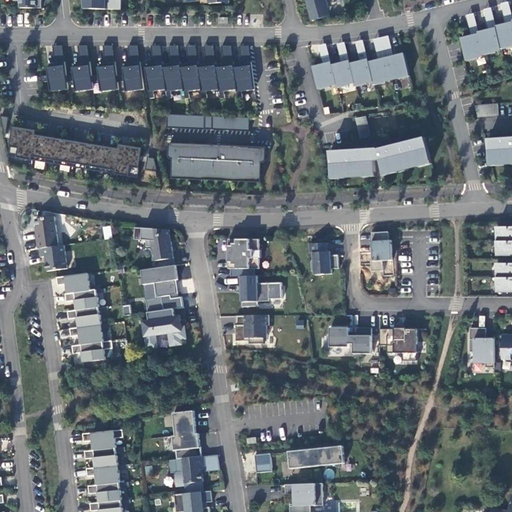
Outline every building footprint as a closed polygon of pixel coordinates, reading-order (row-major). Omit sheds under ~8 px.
[(14,0),(15,2),(21,2),(21,9),(43,10),(42,0),(14,0)] [(85,0),(85,10),(111,11),(111,0),(85,0)] [(308,0),(314,22),(332,18),(327,0),(308,0)] [(511,10),(510,4),(503,5),(508,25),(511,24),(511,10)] [(493,9),(485,11),(490,31),(498,29),(497,28),(493,9)] [(476,15),(468,17),(473,37),(480,35),(480,34),(476,15)] [(511,24),(508,25),(497,28),(498,29),(503,49),(503,51),(511,48),(511,24)] [(503,49),(498,29),(490,31),(480,34),(480,35),(485,55),(486,56),(496,54),(495,51),(503,49)] [(485,55),(480,35),(473,37),(462,40),(468,62),(479,60),(478,57),(485,55)] [(390,37),(383,39),(388,59),(395,57),(390,37)] [(383,39),(375,41),(380,61),(388,59),(383,39)] [(369,61),(364,42),(357,44),(362,62),(369,61)] [(346,44),(339,46),(344,64),(351,62),(346,44)] [(332,64),(328,45),(321,47),(325,65),(332,64)] [(64,47),(54,47),(57,64),(49,65),(50,77),(43,77),(44,84),(51,82),(52,93),(70,91),(69,84),(68,77),(64,47)] [(89,47),(79,47),(82,64),(74,65),(76,77),(68,77),(69,84),(76,83),(78,93),(95,91),(94,84),(93,77),(89,47)] [(115,47),(105,47),(107,65),(99,65),(101,77),(93,77),(94,84),(101,82),(103,93),(120,91),(119,84),(119,77),(115,47)] [(140,47),(130,47),(132,65),(124,65),(126,77),(119,77),(119,84),(127,82),(128,93),(145,91),(140,47)] [(162,47),(152,47),(155,65),(147,66),(151,100),(156,100),(155,93),(168,91),(165,65),(162,47)] [(180,47),(170,47),(172,65),(165,65),(168,91),(169,100),(173,100),(173,93),(186,91),(182,66),(180,47)] [(198,47),(188,47),(190,65),(182,66),(186,91),(187,100),(191,100),(190,93),(203,91),(200,66),(198,47)] [(215,47),(205,47),(208,65),(200,66),(203,91),(204,100),(209,100),(208,93),(221,91),(218,66),(215,47)] [(233,47),(223,47),(225,65),(218,66),(221,91),(222,100),(226,99),(226,93),(239,91),(235,65),(233,47)] [(251,47),(240,47),(243,65),(235,65),(239,91),(240,100),(244,99),(243,93),(256,91),(251,47)] [(412,78),(406,55),(395,57),(388,59),(393,79),(399,77),(400,80),(412,78)] [(374,81),(376,87),(386,84),(386,81),(393,79),(388,59),(380,61),(370,64),(374,81)] [(370,64),(369,61),(362,62),(352,65),(356,82),(357,88),(368,85),(367,82),(374,81),(370,64)] [(351,62),(344,64),(333,67),(337,83),(339,89),(350,87),(349,84),(356,82),(352,65),(351,62)] [(333,67),(332,64),(325,65),(314,68),(320,91),(331,88),(330,85),(337,83),(333,67)] [(500,106),(476,108),(479,118),(500,116),(500,106)] [(252,119),(169,116),(169,129),(251,133),(252,119)] [(367,118),(358,119),(363,140),(372,137),(367,118)] [(39,132),(15,128),(10,158),(140,179),(145,149),(121,145),(120,150),(38,136),(39,132)] [(433,165),(427,139),(403,145),(404,149),(387,153),(389,159),(381,162),(385,177),(399,174),(397,170),(419,165),(420,169),(433,165)] [(511,139),(503,140),(489,140),(491,167),(505,166),(505,163),(511,161),(511,139)] [(268,148),(171,144),(171,159),(172,159),(172,161),(174,161),(173,180),(263,184),(264,164),(266,165),(266,163),(267,163),(268,148)] [(350,152),(331,153),(333,180),(346,179),(346,175),(364,174),(364,179),(377,178),(376,155),(350,156),(350,152)] [(156,160),(149,158),(147,171),(159,173),(156,160)] [(56,218),(37,221),(38,234),(37,234),(39,250),(40,250),(60,247),(56,218)] [(102,227),(104,239),(112,238),(110,226),(102,227)] [(511,228),(498,228),(497,242),(511,242),(511,228)] [(175,260),(172,243),(170,243),(171,231),(136,229),(135,241),(147,241),(147,248),(153,248),(155,262),(175,260)] [(390,242),(389,233),(373,234),(375,262),(372,262),(373,273),(384,272),(384,262),(394,261),(393,242),(390,242)] [(229,241),(229,252),(232,252),(232,259),(229,259),(230,270),(261,269),(261,259),(263,259),(263,250),(260,250),(260,240),(229,241)] [(511,242),(497,242),(497,257),(511,257),(511,242)] [(314,255),(315,262),(312,262),(313,273),(322,272),(322,276),(333,275),(333,270),(340,270),(340,256),(329,257),(328,244),(311,245),(311,255),(314,255)] [(60,247),(40,250),(42,258),(46,258),(48,273),(69,270),(66,247),(60,247)] [(511,265),(498,265),(498,279),(511,279),(511,265)] [(174,267),(141,271),(148,314),(154,313),(165,311),(163,299),(179,297),(174,267)] [(89,275),(58,279),(59,286),(68,285),(69,295),(92,292),(91,282),(90,282),(89,275)] [(262,279),(233,280),(234,289),(240,289),(240,302),(253,302),(253,297),(262,297),(262,279)] [(511,279),(498,279),(497,293),(511,293),(511,279)] [(69,295),(67,295),(68,303),(77,302),(78,311),(100,308),(101,308),(99,299),(98,291),(92,292),(69,295)] [(78,311),(69,313),(70,320),(79,319),(80,329),(102,326),(103,326),(102,316),(101,316),(100,308),(78,311)] [(144,323),(148,350),(159,349),(157,336),(170,334),(172,347),(183,345),(182,340),(188,340),(186,327),(183,328),(182,320),(177,321),(176,318),(175,310),(165,311),(154,313),(155,321),(150,322),(144,323)] [(271,316),(237,317),(237,326),(237,342),(245,342),(247,339),(250,339),(251,345),(266,345),(266,339),(269,339),(268,327),(272,327),(271,316)] [(296,320),(296,328),(303,329),(304,320),(296,320)] [(80,329),(71,330),(72,338),(81,336),(83,346),(105,343),(104,333),(103,334),(102,326),(80,329)] [(329,348),(348,348),(348,345),(353,345),(352,355),(373,356),(373,338),(350,337),(350,329),(329,328),(329,348)] [(487,338),(487,330),(471,329),(471,353),(475,353),(475,364),(487,364),(487,369),(496,369),(496,339),(487,338)] [(418,330),(404,330),(404,337),(398,337),(398,330),(380,330),(380,347),(388,347),(388,354),(404,354),(404,362),(418,362),(418,330)] [(511,336),(503,336),(503,361),(511,360),(511,336)] [(83,346),(74,347),(75,355),(84,354),(85,363),(108,360),(106,351),(114,350),(113,342),(105,343),(83,346)] [(195,412),(174,414),(177,437),(174,438),(176,452),(177,451),(178,460),(203,458),(202,448),(201,448),(200,435),(197,435),(195,412)] [(117,449),(118,449),(117,439),(125,438),(124,431),(84,435),(85,443),(94,442),(95,451),(117,449)] [(344,447),(289,452),(291,470),(346,464),(344,447)] [(96,459),(97,469),(119,466),(120,466),(119,457),(118,457),(117,449),(95,451),(86,452),(87,460),(96,459)] [(272,454),(256,456),(257,474),(274,473),(272,454)] [(187,485),(196,484),(205,483),(204,473),(203,467),(206,467),(205,458),(203,458),(183,460),(178,460),(171,461),(172,474),(176,474),(178,488),(187,487),(187,485)] [(98,476),(99,486),(121,484),(120,474),(119,466),(97,469),(88,470),(89,477),(98,476)] [(99,494),(100,504),(123,501),(122,492),(121,484),(99,486),(90,487),(90,495),(99,494)] [(324,484),(286,485),(287,495),(295,495),(295,505),(291,505),(291,511),(311,511),(312,507),(325,506),(324,484)] [(214,503),(213,492),(176,496),(177,511),(211,511),(211,508),(205,509),(204,504),(214,503)] [(94,511),(101,511),(124,511),(124,509),(123,509),(123,501),(100,504),(91,504),(92,511),(94,511)]
